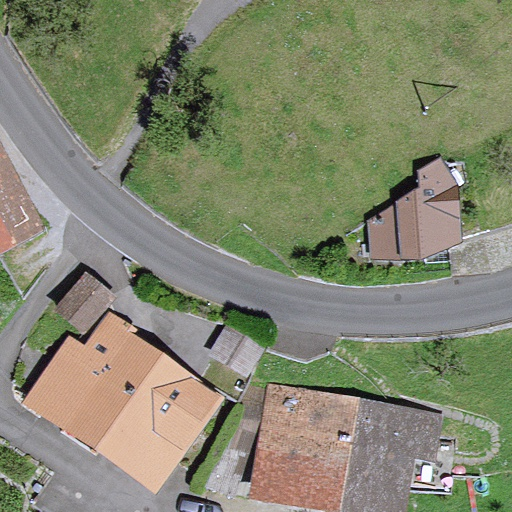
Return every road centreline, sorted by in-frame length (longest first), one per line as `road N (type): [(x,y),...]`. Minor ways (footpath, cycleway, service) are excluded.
road 1 (residential): [(0,77),(69,175),(189,266),(306,304),(448,306),(511,293)]
road 2 (track): [(229,0),(191,37),(98,204)]
road 3 (residential): [(0,429),(130,511)]
